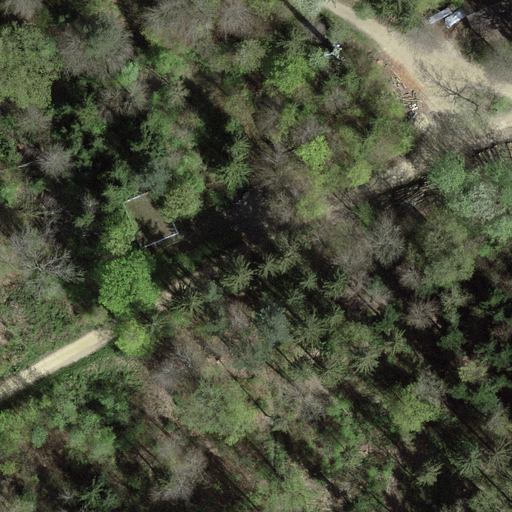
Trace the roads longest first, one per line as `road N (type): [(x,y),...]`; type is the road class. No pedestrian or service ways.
road 1 (track): [(0,391),(196,275),(446,156),(511,135)]
road 2 (track): [(446,156),(403,53),(328,0)]
